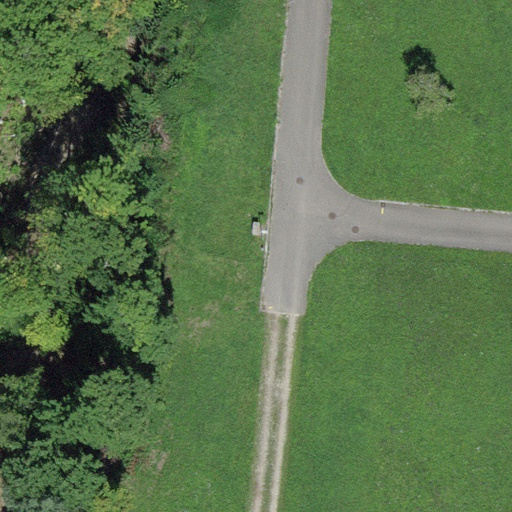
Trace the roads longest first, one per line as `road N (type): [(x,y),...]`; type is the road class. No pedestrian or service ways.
road 1 (residential): [(315,0),(295,217)]
road 2 (residential): [(295,217),(511,235)]
road 3 (track): [(288,310),(266,511)]
